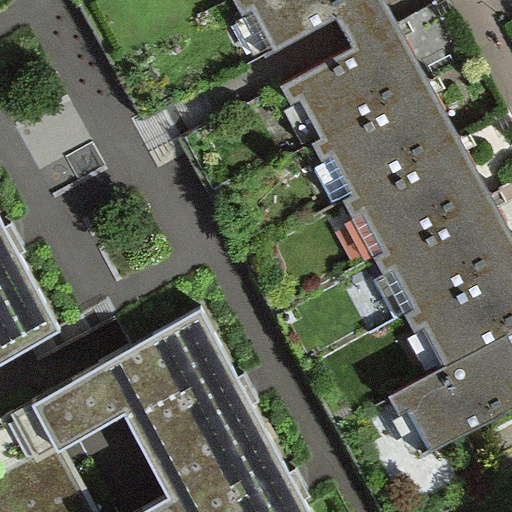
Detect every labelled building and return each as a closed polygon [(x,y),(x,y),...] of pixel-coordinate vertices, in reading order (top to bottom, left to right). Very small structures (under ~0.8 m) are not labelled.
[(368,0),(230,0),(262,58),(368,0)] [(282,92),(313,149),(419,91),(388,35),(282,92)] [(313,149),(344,205),(450,148),(419,91),(313,149)] [(344,205),(375,262),(481,204),(450,148),(344,205)] [(375,262),(405,318),(511,261),(481,204),(375,262)] [(0,355),(59,324),(0,214),(0,355)] [(405,318),(437,376),(495,344),(511,334),(511,262),(511,261),(405,318)] [(315,511),(202,303),(0,412),(0,511),(315,511)] [(511,413),(511,375),(495,344),(437,376),(393,399),(426,460),(511,413)]
